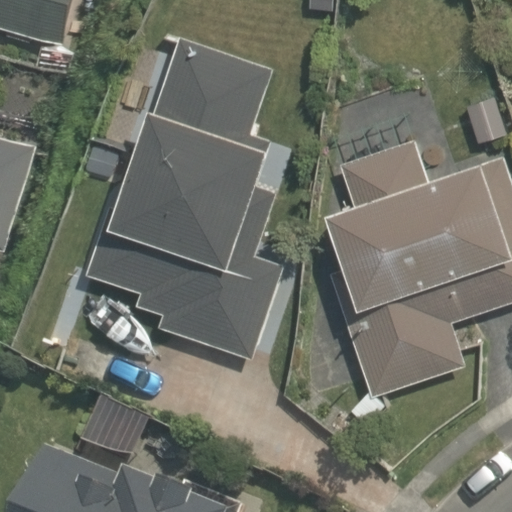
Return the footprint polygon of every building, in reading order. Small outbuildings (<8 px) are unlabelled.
[(0,0),(0,56),(69,77),(92,0),(0,0)] [(175,26),(75,320),(156,347),(163,328),(270,365),(301,274),(269,263),(305,155),(265,141),(291,66),(175,26)] [(0,92),(2,85),(0,84),(0,262),(0,263),(19,197),(0,191),(0,92)] [(471,330),(511,317),(511,156),(509,146),(430,171),(417,130),(322,159),(354,261),(329,268),(369,397),(481,363),(471,330)] [(331,502),(356,443),(288,414),(296,393),(171,340),(159,368),(74,332),(57,374),(110,397),(91,443),(147,467),(162,432),(331,502)] [(229,511),(51,439),(21,511),(229,511)]
